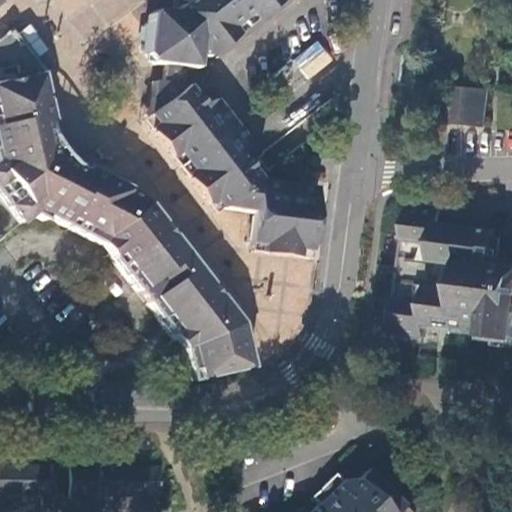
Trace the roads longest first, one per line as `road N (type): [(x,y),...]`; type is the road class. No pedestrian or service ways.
road 1 (tertiary): [(356,168),(344,286),(330,335),(294,385),(270,402),(0,404)]
road 2 (tertiary): [(376,0),(356,168)]
road 3 (residential): [(511,168),(356,168)]
